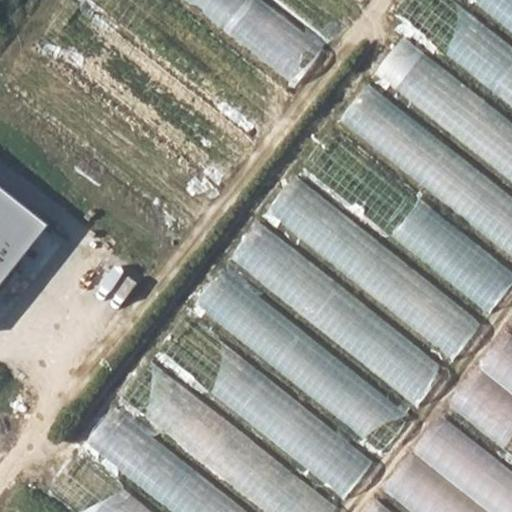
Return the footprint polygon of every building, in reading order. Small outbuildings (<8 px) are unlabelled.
[(110,0),(122,8),(127,0),(99,0),(106,4),(108,0),(110,0)] [(0,292),(48,231),(0,193),(0,292)] [(511,280),(491,262),(470,285),(488,301),(497,291),(503,296),(511,286),(511,280)] [(63,297),(50,292),(34,331),(90,354),(105,318),(62,300),(63,297)] [(400,389),(424,403),(445,369),(421,354),(400,389)] [(374,461),(331,431),(307,467),(350,496),(374,461)] [(387,489),(420,511),(423,511),(433,498),(420,489),(432,471),(410,456),(387,489)] [(299,484),(279,511),(334,511),(336,510),(299,484)]
